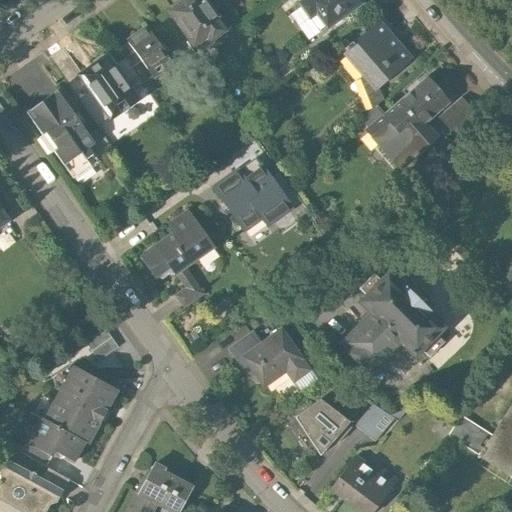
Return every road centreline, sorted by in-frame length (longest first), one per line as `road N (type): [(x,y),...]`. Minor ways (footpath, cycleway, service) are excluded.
road 1 (residential): [(0,119),(174,370)]
road 2 (residential): [(174,370),(297,511)]
road 3 (residential): [(174,370),(92,511)]
